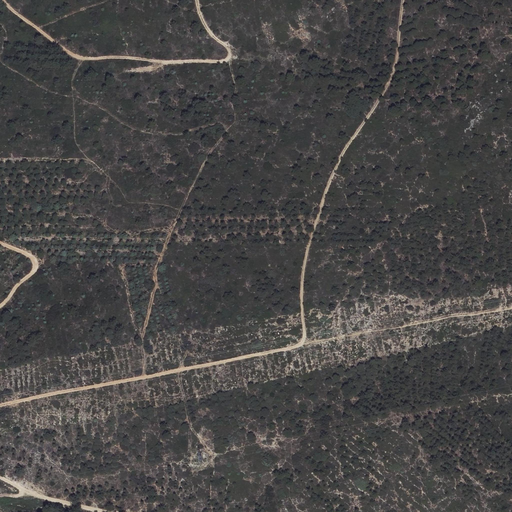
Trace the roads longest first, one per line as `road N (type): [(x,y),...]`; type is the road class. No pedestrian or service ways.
road 1 (track): [(0,405),(300,342),(313,227),(341,153),(392,71),(402,0)]
road 2 (track): [(197,0),(226,58),(168,61),(67,52),(1,0)]
road 3 (track): [(294,345),(511,306)]
